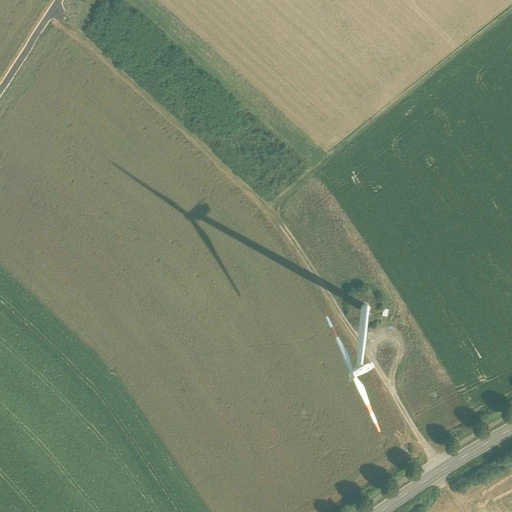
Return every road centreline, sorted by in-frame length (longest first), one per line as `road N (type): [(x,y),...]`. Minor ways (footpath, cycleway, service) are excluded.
road 1 (track): [(55,10),(264,206),(511,12)]
road 2 (track): [(440,475),(372,360),(382,338),(397,345),(391,386)]
road 3 (track): [(264,206),(376,371)]
road 4 (secondary): [(386,511),(511,432)]
